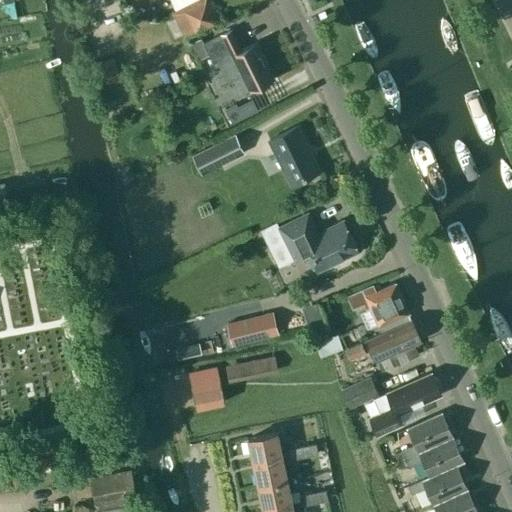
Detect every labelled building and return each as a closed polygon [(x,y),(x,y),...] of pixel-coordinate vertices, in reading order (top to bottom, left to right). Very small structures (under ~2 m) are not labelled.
[(220,18),(211,0),(194,0),(172,11),(184,36),(220,18)] [(169,16),(158,21),(168,43),(179,37),(169,16)] [(254,42),(235,51),(224,31),(202,41),(212,63),(216,61),(226,81),(241,74),(249,90),(272,78),(254,42)] [(200,38),(190,43),(198,60),(208,55),(200,38)] [(230,86),(233,103),(244,101),(241,84),(230,86)] [(256,110),(276,101),(271,90),(251,98),(256,110)] [(236,102),(225,108),(232,123),(243,117),(237,105),(236,102)] [(290,183),(317,170),(317,168),(316,169),(306,149),(307,149),(295,125),(268,139),(290,183)] [(244,151),(234,132),(191,153),(201,173),(244,151)] [(134,176),(128,163),(118,168),(124,181),(134,176)] [(0,207),(9,205),(3,182),(0,182),(0,207)] [(317,234),(306,212),(278,226),(293,257),(306,250),(316,271),(357,250),(342,220),(326,227),(327,229),(317,234)] [(375,290),(372,283),(345,295),(351,308),(367,301),(377,324),(407,312),(394,282),(375,290)] [(323,326),(317,301),(301,306),(307,330),(323,326)] [(278,332),(272,310),(226,322),(231,344),(278,332)] [(375,359),(420,339),(410,318),(344,348),(348,358),(370,348),(375,359)] [(360,338),(353,319),(337,325),(344,344),(360,338)] [(277,370),(274,353),(225,363),(228,380),(277,370)] [(195,407),(223,401),(216,367),(187,373),(195,407)] [(440,391),(441,387),(439,382),(435,381),(431,371),(382,393),(372,397),(378,410),(367,415),(376,434),(402,423),(398,413),(412,406),(441,393),(440,391)] [(348,406),(378,393),(369,375),(340,388),(348,406)] [(400,450),(403,457),(450,435),(439,411),(407,425),(415,443),(400,450)] [(276,431),(247,437),(252,461),(281,455),(276,431)] [(403,457),(407,464),(421,458),(429,474),(454,463),(455,464),(462,461),(450,435),(403,457)] [(128,458),(124,439),(110,443),(114,461),(128,458)] [(315,443),(301,446),(303,455),(317,452),(315,443)] [(281,455),(252,461),(256,484),(286,478),(283,466),(291,464),(290,458),(303,455),(301,446),(288,449),(289,453),(281,455)] [(0,477),(87,460),(85,451),(0,469),(0,477)] [(425,486),(432,503),(465,488),(455,464),(454,463),(429,474),(421,478),(422,478),(407,485),(410,492),(425,486)] [(97,507),(135,499),(129,468),(91,476),(97,507)] [(286,478),(256,484),(261,508),(290,501),(291,502),(299,500),(298,495),(297,490),(289,492),(286,478)] [(410,496),(405,486),(394,491),(400,501),(410,496)] [(476,511),(465,488),(432,503),(436,511),(476,511)] [(326,499),(324,490),(311,492),(313,501),(326,499)] [(290,501),(261,508),(262,511),(292,511),(302,509),(301,504),(313,501),(311,492),(298,495),(299,500),(291,502),(290,501)] [(136,511),(135,503),(97,511),(136,511)]
